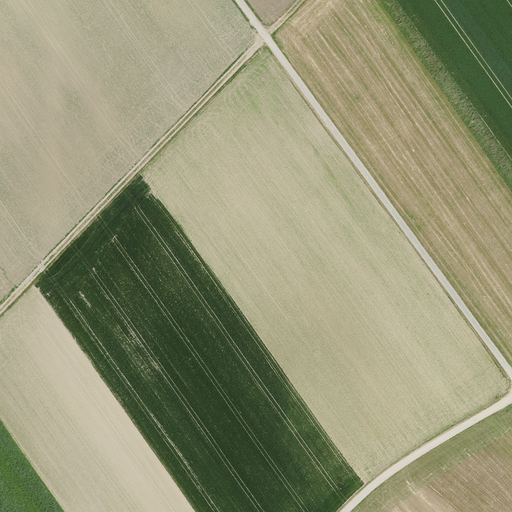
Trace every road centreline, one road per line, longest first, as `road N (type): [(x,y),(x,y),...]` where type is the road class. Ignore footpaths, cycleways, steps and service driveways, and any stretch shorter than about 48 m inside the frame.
road 1 (track): [(511,375),(240,0)]
road 2 (track): [(0,308),(302,0)]
road 3 (track): [(511,398),(390,471),(344,511)]
